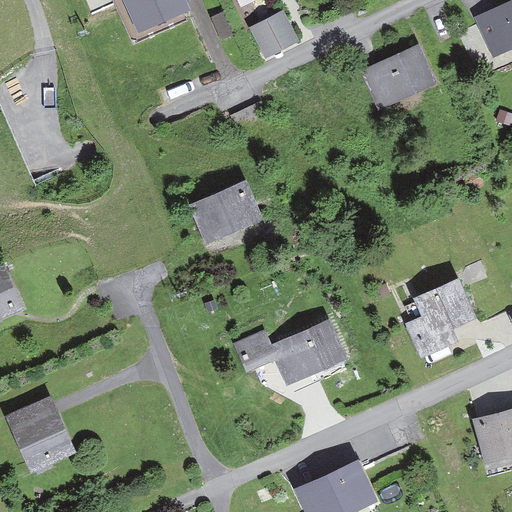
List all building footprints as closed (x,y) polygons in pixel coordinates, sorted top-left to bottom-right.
[(125,0),(143,34),(193,10),(187,0),(125,0)] [(511,10),(484,23),(498,56),(511,49),(511,10)] [(253,29),(267,55),(296,40),(282,14),(253,29)] [(370,78),(382,106),(432,84),(420,56),(370,78)] [(240,119),(248,136),(276,123),(268,107),(240,119)] [(246,181),(188,205),(205,246),(263,222),(246,181)] [(0,317),(1,318),(0,315),(0,308),(16,302),(3,272),(0,273),(0,317)] [(420,360),(456,346),(450,329),(477,318),(458,278),(413,298),(421,317),(406,325),(420,360)] [(269,336),(244,346),(254,372),(276,363),(272,354),(281,351),(293,379),(343,360),(331,330),(272,353),(271,351),(275,349),(269,336)] [(40,474),(53,468),(50,460),(69,452),(50,407),(17,421),(40,474)] [(511,411),(481,420),(490,455),(511,448),(511,411)] [(354,468),(303,491),(312,511),(339,511),(368,499),(354,468)]
